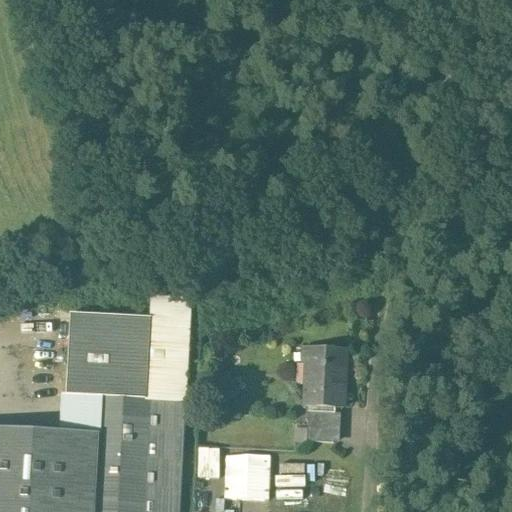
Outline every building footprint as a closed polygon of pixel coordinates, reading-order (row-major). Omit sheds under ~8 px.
[(65,435),(0,431),(0,511),(178,511),(188,301),(152,299),(151,319),(71,315),(65,435)] [(346,351),(303,349),(303,351),(308,351),(305,407),(343,409),(346,351)] [(229,374),(210,384),(221,405),(235,398),(233,393),(237,391),(229,374)] [(335,414),(308,413),(307,443),(334,444),(335,414)] [(220,476),(220,446),(196,446),(195,476),(220,476)] [(269,499),(270,453),(223,452),(222,498),(269,499)]
